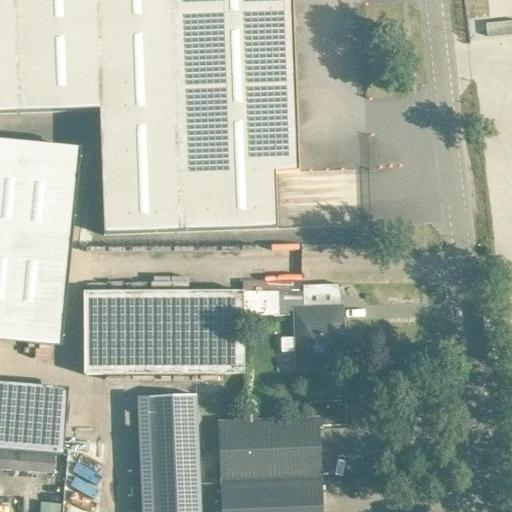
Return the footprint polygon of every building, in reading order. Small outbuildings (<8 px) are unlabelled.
[(0,0),(0,114),(99,111),(103,236),(277,230),(275,174),(299,173),(292,0),(0,0)] [(0,141),(0,343),(58,348),(71,147),(0,141)] [(245,316),(245,293),(84,293),(84,313),(84,374),(245,374),(245,316)] [(303,293),(245,293),(245,316),(289,315),(288,308),(294,308),(295,367),(313,367),(332,367),(331,338),(343,337),(342,306),(303,308),(303,293)] [(147,398),(151,511),(200,511),(196,396),(147,398)] [(0,450),(62,455),(62,454),(64,422),(66,403),(0,398),(0,450)] [(218,422),(220,482),(320,479),(318,429),(323,429),(323,426),(346,426),(345,402),(310,403),(310,419),(218,422)] [(0,451),(0,469),(53,474),(54,456),(0,451)] [(321,511),(320,479),(220,482),(221,511),(321,511)]
